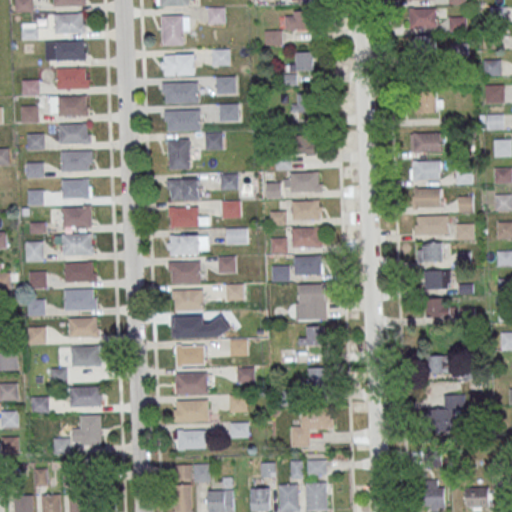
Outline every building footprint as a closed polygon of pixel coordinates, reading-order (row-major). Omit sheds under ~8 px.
[(16,0),(32,0),(32,10),(16,11),(16,0)] [(409,6),(409,29),(415,29),(415,27),(436,27),(436,7),(415,8),(415,6),(409,6)] [(208,7),(224,7),(225,21),(208,22),(208,7)] [(311,28),(311,10),(286,10),(286,28),(311,28)] [(55,13),(83,12),(83,31),(55,32),(55,13)] [(161,15),(162,32),(163,32),(163,44),(184,44),(184,30),(190,29),(189,16),(183,16),(183,14),(161,15)] [(449,16),(466,16),(466,30),(449,30),(449,16)] [(282,30),(265,30),(265,45),(282,45),(282,30)] [(437,35),(416,35),(416,60),(437,60),(437,35)] [(56,40),(84,40),(85,51),(86,51),(86,59),(57,59),(57,55),(50,55),(50,47),(56,46),(56,40)] [(212,49),(228,48),(229,63),(212,64),(212,49)] [(313,51),(294,51),(294,70),(313,70),(313,51)] [(164,55),(194,53),(195,73),(165,75),(165,68),(161,68),(161,61),(165,61),(164,55)] [(484,75),(501,75),(501,59),(484,59),(484,75)] [(58,87),(89,87),(89,67),(58,67),(58,87)] [(216,76),(235,75),(236,92),(217,93),(216,76)] [(22,79),(39,79),(39,93),(23,94),(22,79)] [(162,82),(162,92),(166,92),(166,102),(199,102),(198,81),(162,82)] [(485,102),(504,102),(504,84),(485,84),(485,102)] [(418,111),(438,111),(438,88),(418,88),(418,111)] [(292,111),(311,111),(311,92),(292,92),(292,111)] [(50,96),(86,95),(86,106),(88,106),(88,114),(59,115),(59,112),(50,112),(50,96)] [(219,103),(239,103),(239,119),(219,120),(219,103)] [(21,105),(38,104),(39,121),(22,121),(21,105)] [(165,110),(165,121),(168,121),(168,130),(201,129),(200,109),(165,110)] [(504,128),(504,113),(487,113),(487,128),(504,128)] [(59,123),(87,122),(88,133),(91,133),(91,142),(83,142),(60,142),(59,123)] [(205,132),(222,131),(223,148),(206,148),(205,132)] [(27,133),(44,132),(44,148),(28,149),(27,133)] [(441,132),(411,132),(411,150),(441,150),(441,132)] [(320,153),(320,134),(298,134),(298,153),(320,153)] [(168,139),(189,138),(190,168),(170,168),(169,155),(168,155),(168,139)] [(494,155),(511,155),(511,138),(494,138),(494,155)] [(0,147),(8,147),(9,163),(0,163),(0,147)] [(61,150),(92,149),(93,163),(89,163),(89,169),(62,170),(61,150)] [(411,160),(412,178),(442,178),(441,160),(411,160)] [(511,181),(511,166),(494,167),(494,182),(511,181)] [(290,172),(318,171),(319,190),(291,191),(290,172)] [(459,182),(470,182),(470,172),(459,172),(459,182)] [(221,173),(238,173),(238,188),(221,189),(221,173)] [(63,179),(89,178),(89,185),(92,185),(92,196),(63,197),(63,179)] [(199,199),(199,178),(168,178),(168,199),(199,199)] [(266,182),(281,181),(282,197),(266,197),(266,182)] [(437,206),(437,188),(414,188),(414,206),(437,206)] [(511,193),(495,194),(495,210),(511,209),(511,193)] [(292,200),(320,199),(321,218),(293,219),(292,200)] [(222,200),(241,200),(241,216),(222,217),(222,200)] [(63,206),(63,226),(92,225),(91,204),(86,204),(87,206),(63,206)] [(209,225),(209,216),(199,216),(199,206),(169,206),(169,225),(209,225)] [(270,211),(287,210),(287,224),(271,224),(270,211)] [(416,233),(450,233),(449,215),(415,215),(416,233)] [(498,237),(511,237),(511,221),(498,221),(498,237)] [(457,238),(474,238),(474,223),(457,223),(457,238)] [(226,228),(247,227),(248,242),(227,243),(226,228)] [(292,227),(320,227),(321,245),(293,246),(292,227)] [(62,233),(91,232),(92,244),(94,244),(94,253),(63,254),(63,243),(55,243),(54,234),(62,234),(62,233)] [(169,254),(209,254),(209,234),(169,234),(169,254)] [(271,237),(287,237),(288,252),(271,253),(271,237)] [(25,241),(43,240),(43,260),(27,260),(26,247),(25,247),(25,241)] [(443,242),(418,242),(418,261),(443,261),(443,242)] [(511,250),(498,250),(498,264),(511,264),(511,250)] [(218,255),(236,255),(236,271),(219,272),(218,255)] [(294,256),(322,255),(323,274),(295,275),(294,256)] [(65,262),(66,281),(96,280),(96,272),(94,272),(93,260),(88,260),(88,261),(65,262)] [(168,261),(200,260),(201,282),(172,282),(172,271),(168,271),(168,261)] [(272,265),(290,264),(290,280),(272,280),(272,265)] [(424,270),(424,288),(451,288),(451,270),(424,270)] [(29,271),(47,271),(47,287),(30,288),(29,271)] [(226,283),(243,283),(244,299),(226,300),(226,283)] [(299,283),(326,283),(327,317),(296,318),(296,302),(299,302),(299,283)] [(65,289),(65,308),(97,307),(97,297),(94,297),(94,288),(65,289)] [(203,288),(172,288),(172,310),(203,310),(203,288)] [(449,317),(449,297),(426,297),(426,317),(449,317)] [(28,298),(46,298),(46,314),(28,315),(28,298)] [(229,311),(247,310),(247,326),(230,326),(229,311)] [(203,315),(173,315),(173,338),(203,338),(203,315)] [(70,336),(98,336),(98,316),(70,316),(70,336)] [(325,325),(308,325),(308,336),(300,336),(300,345),(325,345),(325,325)] [(28,326),(46,326),(47,342),(29,343),(28,326)] [(511,332),(502,332),(502,348),(511,347),(511,332)] [(230,339),(248,339),(248,354),(230,355),(230,339)] [(176,344),(177,366),(182,366),(182,364),(206,364),(205,344),(182,345),(182,343),(176,344)] [(101,345),(72,345),(72,365),(101,365),(101,345)] [(0,369),(17,370),(17,349),(0,348),(0,369)] [(429,372),(451,372),(451,354),(429,354),(429,372)] [(236,365),(254,365),(255,380),(237,381),(236,365)] [(51,367),(67,366),(67,382),(51,383),(51,367)] [(307,367),(308,389),(326,389),(325,367),(307,367)] [(176,373),(207,372),(207,392),(177,394),(176,373)] [(0,382),(17,382),(17,399),(0,399),(0,382)] [(70,405),(102,405),(102,386),(70,386),(70,405)] [(229,394),(247,393),(247,410),(230,411),(229,394)] [(427,407),(427,431),(457,431),(457,420),(465,420),(465,394),(444,394),(444,408),(427,407)] [(31,395),(49,395),(50,412),(32,412),(31,395)] [(177,400),(208,399),(209,420),(174,421),(174,408),(177,408),(177,400)] [(311,428),(334,428),(333,409),(302,409),(302,426),(292,426),(292,446),(311,446),(311,428)] [(18,410),(1,410),(1,426),(18,426),(18,410)] [(84,445),(102,445),(102,414),(84,414),(84,445)] [(230,437),(249,437),(248,421),(230,422),(230,437)] [(178,429),(178,448),(207,448),(207,429),(178,429)] [(19,435),(2,435),(2,454),(19,454),(19,435)] [(327,474),(327,458),(308,458),(308,474),(327,474)] [(292,477),(303,477),(303,459),(292,459),(292,477)] [(174,482),(174,511),(192,511),(193,481),(211,481),(211,464),(175,464),(175,482),(174,482)] [(36,485),(48,485),(48,468),(36,468),(36,485)] [(419,509),(446,509),(446,480),(419,480),(419,509)] [(306,482),(326,482),(327,509),(306,509),(306,482)] [(279,484),(298,483),(299,506),(300,506),(300,510),(279,511),(278,507),(280,507),(279,484)] [(251,487),(251,511),(270,511),(270,487),(251,487)] [(466,508),(491,508),(491,487),(466,487),(466,508)] [(208,489),(208,511),(233,511),(233,489),(208,489)] [(61,511),(62,493),(42,493),(41,511),(61,511)] [(14,494),(13,511),(33,511),(34,494),(14,494)]
